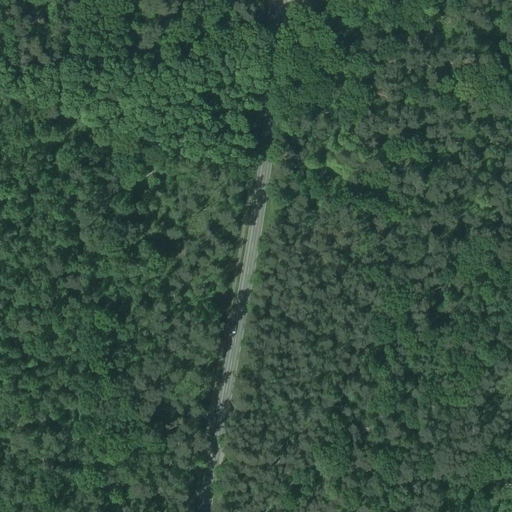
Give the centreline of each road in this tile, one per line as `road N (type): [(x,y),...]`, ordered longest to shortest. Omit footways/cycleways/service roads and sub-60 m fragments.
road 1 (tertiary): [(203,511),(266,153),(280,0)]
road 2 (track): [(0,417),(171,449),(511,485)]
road 3 (track): [(0,66),(183,61),(249,29),(261,0)]
